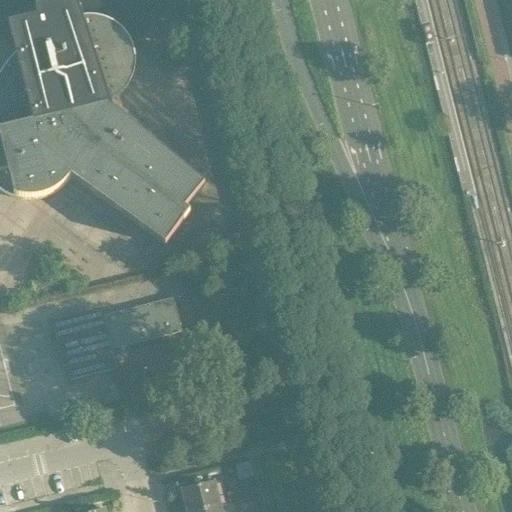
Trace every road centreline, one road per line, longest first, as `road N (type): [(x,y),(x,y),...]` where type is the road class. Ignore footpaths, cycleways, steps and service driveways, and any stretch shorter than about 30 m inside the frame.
road 1 (secondary): [(462,511),(415,324),(363,192)]
road 2 (secondary): [(279,0),(308,97),(363,192)]
road 3 (secondary): [(363,192),(361,129),(328,0)]
road 4 (residential): [(0,476),(127,445)]
